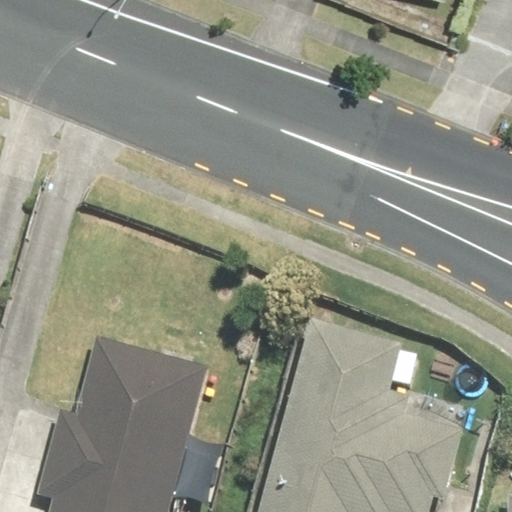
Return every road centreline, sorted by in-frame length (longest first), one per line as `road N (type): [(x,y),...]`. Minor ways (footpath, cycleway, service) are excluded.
road 1 (residential): [(408,176),(0,14)]
road 2 (residential): [(511,280),(459,236),(408,176)]
road 3 (residential): [(511,238),(408,176)]
